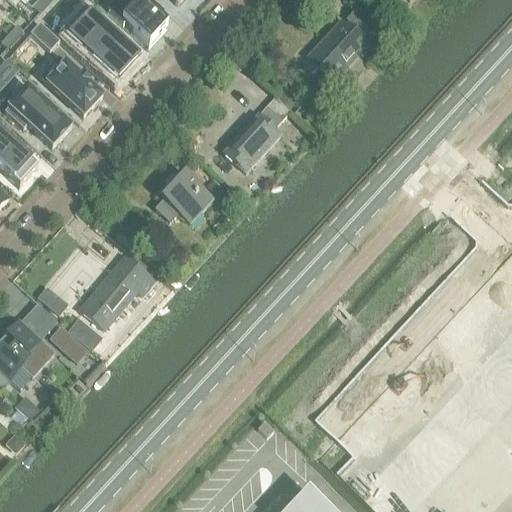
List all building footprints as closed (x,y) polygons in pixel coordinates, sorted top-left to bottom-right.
[(43,0),(40,3),(46,9),(54,0),(43,0)] [(130,0),(120,0),(107,14),(148,52),(166,32),(130,0)] [(166,0),(176,9),(184,0),(166,0)] [(40,3),(32,12),(38,18),(46,9),(40,3)] [(345,68),(377,33),(356,14),(347,24),(361,37),(357,41),(340,26),(329,38),(329,37),(328,38),(329,39),(322,46),(322,45),(321,46),(321,47),(310,58),(322,69),(319,73),(333,86),(348,71),(345,68)] [(86,18),(66,40),(98,69),(99,68),(117,84),(136,64),(86,18)] [(16,30),(8,39),(14,44),(22,35),(16,30)] [(8,39),(0,46),(0,47),(5,53),(14,44),(8,39)] [(57,61),(38,81),(82,122),(101,102),(87,89),(88,88),(79,80),(78,81),(57,61)] [(7,113),(3,117),(22,134),(26,130),(51,153),(70,132),(26,91),(7,112),(7,113)] [(298,105),(285,93),(276,103),(289,115),(298,105)] [(279,140),(273,134),(289,116),(274,102),(257,120),(223,157),(245,178),(279,140)] [(0,138),(0,173),(4,176),(2,178),(18,193),(37,172),(21,158),(20,159),(9,149),(10,147),(3,141),(0,138)] [(211,205),(178,175),(156,199),(162,205),(153,215),(169,229),(178,219),(189,229),(211,205)] [(120,235),(127,227),(120,220),(114,227),(120,235)] [(103,336),(135,296),(140,300),(152,286),(124,262),(79,316),(103,336)] [(27,360),(40,347),(17,326),(4,340),(7,343),(0,350),(0,389),(5,389),(8,385),(10,386),(23,372),(23,371),(30,363),(27,360)] [(60,337),(48,327),(42,334),(54,344),(60,337)] [(14,427),(2,416),(0,418),(0,428),(6,434),(14,427)] [(263,426),(256,434),(266,443),(273,435),(263,426)] [(325,511),(309,496),(293,511),(325,511)]
